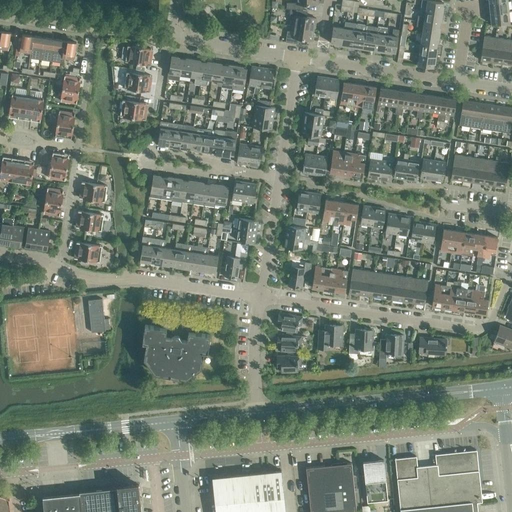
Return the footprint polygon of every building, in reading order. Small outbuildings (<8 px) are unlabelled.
[(296,0),(296,3),(287,3),(286,8),(290,9),(302,10),(303,4),(318,4),(317,0),(296,0)] [(421,0),(420,10),(426,11),(443,14),(444,7),(443,6),(443,3),(427,0),(421,0)] [(489,2),(490,13),(508,11),(507,0),(489,2)] [(353,7),(348,6),(347,11),(353,12),(353,11),(358,12),(358,8),(359,1),(354,1),(353,7)] [(302,16),(302,10),(290,9),(290,15),(295,15),(293,26),(314,29),(315,24),(315,25),(316,18),(302,16)] [(426,11),(425,17),(418,16),(417,21),(440,24),(441,21),(442,20),(443,14),(426,11)] [(510,22),(508,11),(490,13),(492,24),(510,22)] [(416,26),(423,27),(422,32),(440,35),(441,29),(440,27),(440,24),(417,21),(416,26)] [(356,48),(363,49),(366,25),(356,23),(355,30),(352,46),(355,46),(356,48)] [(370,49),(373,49),(377,27),(366,25),(363,49),(369,50),(370,49)] [(313,34),(314,29),(293,26),(293,31),(287,30),(287,35),(286,42),(297,44),(298,38),(313,40),(314,34),(313,34)] [(335,44),(341,45),(344,28),(333,26),(330,43),(334,43),(335,44)] [(387,31),(381,30),(380,27),(377,27),(373,49),(377,50),(378,51),(384,52),(387,35),(387,31)] [(349,46),(352,46),(355,30),(344,28),(341,45),(348,46),(349,46)] [(392,35),(387,35),(384,52),(390,53),(392,52),(395,53),(399,30),(393,29),(392,35)] [(0,30),(0,48),(8,50),(10,32),(0,30)] [(422,32),(421,43),(437,46),(437,43),(439,42),(440,35),(422,32)] [(20,51),(30,53),(31,53),(33,36),(22,34),(20,51)] [(44,37),(33,36),(31,53),(30,53),(29,58),(41,60),(44,37)] [(484,36),(480,60),(491,62),(495,37),(484,36)] [(55,39),(44,37),(41,60),(51,61),(55,39)] [(495,37),(491,62),(502,64),(506,39),(498,38),(495,37)] [(65,41),(55,39),(51,61),(62,63),(63,58),(65,41)] [(511,39),(506,39),(502,64),(511,65),(511,39)] [(63,58),(74,60),(76,42),(65,41),(63,58)] [(421,43),(419,54),(436,56),(437,50),(436,49),(437,46),(421,43)] [(128,55),(127,62),(150,65),(151,58),(149,58),(150,49),(127,45),(126,55),(128,55)] [(435,63),(436,56),(419,54),(417,65),(433,67),(434,64),(435,63)] [(179,80),(180,75),(183,58),(179,58),(178,57),(171,56),(169,72),(168,72),(167,79),(179,80)] [(180,75),(191,76),(193,59),(187,58),(185,59),(183,58),(180,75)] [(194,84),(200,85),(204,61),(201,61),(200,60),(193,59),(191,76),(195,77),(194,84)] [(207,79),(212,79),(215,62),(208,61),(207,62),(204,61),(200,85),(206,86),(207,79)] [(212,79),(217,80),(217,85),(218,86),(221,87),(222,87),(223,81),(225,65),(222,64),(221,63),(215,62),(212,79)] [(222,88),(232,89),(236,65),(229,64),(228,65),(225,65),(223,81),(222,87),(221,87),(222,88)] [(243,91),(244,84),(247,68),(244,68),(242,66),(236,65),(232,89),(243,91)] [(259,94),(260,87),(263,67),(251,66),(248,85),(255,86),(254,93),(259,94)] [(260,87),(271,89),(274,69),(263,67),(260,87)] [(127,82),(126,88),(149,92),(150,85),(148,84),(150,75),(126,72),(125,82),(127,82)] [(64,75),(61,94),(64,95),(63,101),(76,103),(79,87),(77,87),(78,77),(64,75)] [(314,95),(325,97),(328,77),(317,76),(314,95)] [(339,79),(328,77),(325,97),(337,99),(339,79)] [(340,103),(347,104),(351,105),(354,83),(343,82),(340,103)] [(351,105),(362,107),(365,85),(354,83),(351,105)] [(365,85),(362,107),(373,109),(376,87),(365,85)] [(381,104),(389,106),(391,89),(380,87),(377,111),(380,112),(381,104)] [(398,114),(402,91),(391,89),(389,106),(396,107),(395,114),(398,114)] [(403,108),(410,109),(413,92),(402,91),(398,114),(402,115),(403,108)] [(420,118),(423,94),(413,92),(410,109),(417,110),(416,117),(420,118)] [(17,118),(24,119),(28,96),(12,94),(9,115),(18,116),(17,118)] [(424,111),(431,112),(434,96),(423,94),(420,118),(423,118),(424,111)] [(28,96),(24,119),(31,120),(31,118),(40,120),(43,99),(28,96)] [(440,127),(445,97),(434,96),(431,112),(438,113),(436,126),(440,127)] [(456,99),(445,97),(440,127),(443,128),(445,114),(453,115),(456,99)] [(145,103),(122,100),(121,110),(123,110),(122,116),(145,120),(146,112),(144,112),(145,103)] [(470,127),(474,102),(463,100),(459,125),(470,127)] [(470,127),(481,128),(485,103),(474,102),(470,127)] [(482,136),(484,129),(492,130),(495,105),(485,103),(481,128),(480,136),(482,136)] [(256,104),(254,116),(273,119),(275,107),(256,104)] [(502,132),(506,107),(495,105),(492,130),(502,132)] [(511,107),(506,107),(502,132),(511,133),(511,107)] [(56,130),(53,130),(52,129),(51,130),(50,131),(50,132),(49,135),(62,137),(62,135),(71,136),(75,113),(59,111),(56,130)] [(323,121),(324,115),(322,115),(315,113),(305,112),(303,123),(322,126),(325,126),(326,121),(323,121)] [(252,127),(253,127),(260,128),(272,130),(273,119),(254,116),(252,127)] [(341,128),(346,128),(348,119),(339,118),(338,127),(341,128)] [(166,145),(169,145),(171,129),(172,123),(160,121),(159,128),(160,128),(158,145),(165,146),(166,145)] [(348,129),(354,130),(355,130),(356,122),(349,121),(348,129)] [(368,123),(360,122),(359,129),(367,130),(368,123)] [(171,129),(169,145),(172,146),(173,147),(179,148),(183,124),(172,123),(171,129)] [(320,137),(322,126),(303,123),(301,134),(308,135),(319,137),(320,137)] [(190,149),(193,127),(194,126),(183,124),(179,148),(186,149),(187,148),(190,149)] [(194,150),(201,151),(204,129),(193,127),(190,149),(193,149),(194,150)] [(209,151),(212,152),(215,131),(204,129),(201,151),(207,152),(209,151)] [(216,153),(222,154),(225,137),(226,132),(215,130),(215,131),(212,152),(215,152),(216,153)] [(231,131),(230,138),(225,137),(222,154),(228,155),(230,155),(233,155),(237,132),(231,131)] [(385,138),(385,139),(398,142),(398,141),(399,135),(392,134),(386,133),(385,138)] [(318,145),(318,142),(319,137),(308,135),(307,143),(318,145)] [(419,148),(420,138),(411,137),(410,147),(419,148)] [(239,143),(237,161),(236,163),(248,164),(251,145),(239,143)] [(262,147),(251,145),(248,164),(259,166),(262,147)] [(330,172),(341,174),(344,152),(333,150),(330,172)] [(60,154),(53,152),(49,176),(55,177),(55,179),(65,180),(68,157),(59,156),(60,154)] [(355,154),(344,152),(341,174),(351,175),(355,154)] [(313,174),(316,155),(305,153),(302,173),(313,174)] [(405,179),(408,160),(409,154),(404,153),(403,159),(397,158),(394,178),(405,179)] [(366,155),(361,155),(355,154),(351,175),(363,177),(366,155)] [(462,181),(466,156),(455,154),(451,179),(462,181)] [(328,157),(316,155),(313,174),(325,176),(328,157)] [(473,182),(476,157),(466,156),(462,181),(473,182)] [(473,182),(483,184),(487,159),(476,157),(473,182)] [(0,174),(0,179),(15,182),(18,159),(12,158),(11,160),(2,159),(0,174)] [(367,178),(378,179),(381,160),(370,158),(367,178)] [(18,159),(15,182),(31,185),(32,176),(33,168),(34,164),(25,162),(25,160),(18,159)] [(431,180),(434,160),(423,159),(420,178),(431,180)] [(483,184),(494,186),(498,161),(495,160),(487,159),(483,184)] [(381,160),(378,179),(390,181),(393,162),(381,160)] [(408,160),(405,179),(416,181),(419,162),(408,160)] [(445,162),(434,160),(431,180),(442,181),(445,162)] [(500,161),(498,161),(494,186),(505,187),(509,162),(500,161)] [(162,193),(164,177),(161,177),(160,175),(153,174),(150,197),(161,199),(162,193)] [(162,193),(161,199),(171,200),(175,178),(169,177),(167,177),(164,177),(162,193)] [(171,200),(182,202),(183,197),(186,180),(183,180),(181,179),(175,178),(171,200)] [(183,197),(182,202),(193,204),(196,181),(190,180),(188,181),(186,180),(183,197)] [(243,201),(246,182),(235,180),(232,200),(243,201)] [(196,181),(193,204),(203,205),(207,184),(204,183),(203,182),(196,181)] [(82,182),(81,189),(83,189),(82,198),(105,201),(106,192),(104,191),(105,185),(82,182)] [(246,182),(243,201),(254,203),(257,184),(246,182)] [(210,184),(207,184),(203,205),(214,207),(214,205),(218,184),(211,183),(210,184)] [(226,203),(229,187),(225,186),(224,185),(218,184),(214,205),(226,207),(226,203)] [(46,194),(44,213),(57,215),(59,205),(61,206),(63,190),(50,188),(49,194),(46,194)] [(307,211),(310,192),(299,190),(296,209),(307,211)] [(321,194),(310,192),(307,211),(318,213),(321,194)] [(322,221),(329,222),(328,223),(333,224),(336,201),(325,199),(322,221)] [(347,202),(336,201),(333,224),(337,225),(337,223),(344,224),(347,202)] [(347,202),(344,224),(350,225),(351,218),(356,218),(358,204),(347,202)] [(371,226),(374,207),(363,205),(360,224),(371,226)] [(386,208),(374,207),(371,226),(383,228),(386,208)] [(79,218),(78,227),(101,230),(103,221),(101,220),(102,214),(78,211),(77,218),(79,218)] [(396,234),(400,214),(388,213),(385,232),(396,234)] [(400,214),(396,234),(408,236),(411,216),(400,214)] [(239,218),(237,228),(256,231),(258,221),(239,218)] [(410,240),(422,242),(424,222),(413,221),(410,240)] [(436,224),(424,222),(422,242),(433,243),(436,224)] [(0,236),(0,242),(1,242),(10,244),(13,225),(2,223),(0,236)] [(24,227),(13,225),(10,244),(21,245),(24,227)] [(285,236),(310,240),(311,235),(305,234),(306,228),(287,225),(285,236)] [(36,248),(39,229),(28,227),(25,248),(30,249),(31,247),(36,248)] [(314,227),(312,238),(319,239),(320,228),(314,227)] [(256,231),(237,228),(236,239),(255,242),(256,231)] [(50,231),(39,229),(36,248),(42,249),(41,251),(47,252),(50,231)] [(440,251),(451,252),(454,230),(443,229),(440,251)] [(451,252),(456,253),(462,254),(465,232),(454,230),(451,252)] [(473,255),(474,248),(476,234),(465,232),(462,254),(473,255)] [(477,256),(483,257),(487,235),(476,234),(474,248),(478,248),(477,256)] [(483,257),(490,258),(490,254),(495,255),(498,237),(487,235),(483,257)] [(309,244),(310,240),(285,236),(283,247),(303,249),(303,243),(309,244)] [(155,264),(161,265),(164,247),(165,240),(155,239),(154,246),(151,262),(154,262),(155,264)] [(83,264),(86,265),(89,264),(90,262),(90,260),(100,262),(101,252),(99,252),(100,245),(77,242),(76,249),(78,249),(76,258),(81,259),(81,261),(81,263),(83,264)] [(183,268),(187,244),(176,242),(175,249),(172,265),(175,266),(176,267),(183,268)] [(148,262),(151,262),(154,246),(142,244),(140,261),(146,262),(148,262)] [(191,268),(193,268),(196,252),(197,245),(187,244),(183,268),(189,269),(191,268)] [(208,247),(203,246),(197,245),(196,252),(193,268),(197,269),(198,270),(204,271),(207,254),(208,247)] [(169,265),(172,265),(175,249),(164,247),(161,265),(168,266),(169,265)] [(240,264),(246,265),(247,253),(241,252),(240,258),(227,256),(224,275),(238,277),(240,264)] [(218,256),(207,254),(204,271),(210,272),(212,271),(215,272),(218,256)] [(288,285),(302,287),(304,274),(310,275),(312,263),(305,262),(304,268),(291,266),(288,285)] [(312,287),(323,289),(326,267),(315,266),(312,287)] [(481,272),(493,274),(494,267),(482,266),(481,272)] [(337,269),(331,268),(326,267),(323,289),(334,291),(337,269)] [(349,293),(360,295),(364,270),(352,268),(349,293)] [(345,292),(347,278),(348,271),(337,269),(334,291),(345,292)] [(360,295),(370,296),(374,271),(364,270),(360,295)] [(370,296),(381,298),(385,273),(374,271),(370,296)] [(385,273),(381,298),(392,300),(396,275),(385,273)] [(396,275),(392,300),(402,301),(406,276),(396,275)] [(406,276),(402,301),(413,303),(417,278),(406,276)] [(417,278),(413,303),(424,305),(428,280),(417,278)] [(446,286),(442,285),(435,284),(432,306),(443,307),(446,286)] [(484,292),(483,291),(484,285),(479,284),(478,291),(475,312),(486,314),(488,300),(483,299),(484,292)] [(457,287),(446,286),(443,307),(453,309),(457,287)] [(467,289),(457,287),(453,309),(464,311),(467,289)] [(478,291),(467,289),(464,311),(475,312),(478,291)] [(105,329),(108,328),(110,328),(109,318),(104,319),(102,298),(88,300),(91,332),(105,330),(105,329)] [(279,313),(278,324),(282,324),(281,329),(296,332),(297,325),(298,325),(298,324),(301,324),(301,322),(302,317),(291,315),(292,315),(279,313)] [(195,332),(196,326),(188,325),(186,325),(182,328),(181,331),(173,330),(174,326),(171,323),(169,322),(161,321),(160,327),(145,325),(142,342),(146,342),(144,358),(155,373),(186,378),(201,367),(203,351),(207,352),(210,335),(195,332)] [(325,330),(319,330),(318,348),(325,348),(325,343),(341,344),(342,325),(325,324),(325,330)] [(511,330),(500,326),(494,340),(511,346),(511,330)] [(360,349),(360,348),(372,349),(373,330),(356,329),(355,338),(349,338),(349,353),(356,353),(356,349),(360,349)] [(278,334),(277,345),(281,345),(281,351),(287,351),(293,351),(296,351),(296,345),(298,345),(298,344),(300,344),(301,342),(301,336),(290,336),(290,335),(278,334)] [(380,339),(379,357),(386,358),(386,354),(390,354),(390,353),(402,354),(403,335),(386,334),(386,339),(380,339)] [(446,339),(420,337),(419,352),(445,353),(446,339)] [(290,356),(277,356),(277,367),(281,366),(282,372),(297,372),(297,365),(298,365),(298,364),(301,364),(300,361),(301,361),(300,356),(290,356)] [(395,459),(401,510),(475,502),(482,501),(477,450),(435,454),(437,464),(432,465),(432,463),(422,464),(422,466),(417,467),(416,457),(395,459)] [(363,462),(367,502),(388,500),(384,460),(363,462)] [(306,468),(310,511),(356,511),(352,463),(306,468)] [(254,473),(257,511),(285,511),(281,470),(254,473)] [(215,511),(257,511),(254,473),(212,477),(215,511)] [(81,511),(141,511),(139,485),(79,491),(79,494),(80,494),(81,511)] [(42,497),(43,511),(81,511),(80,494),(79,494),(60,496),(42,497)] [(0,511),(10,511),(9,499),(0,495),(0,511)] [(400,511),(476,511),(475,502),(401,510),(400,511)]
